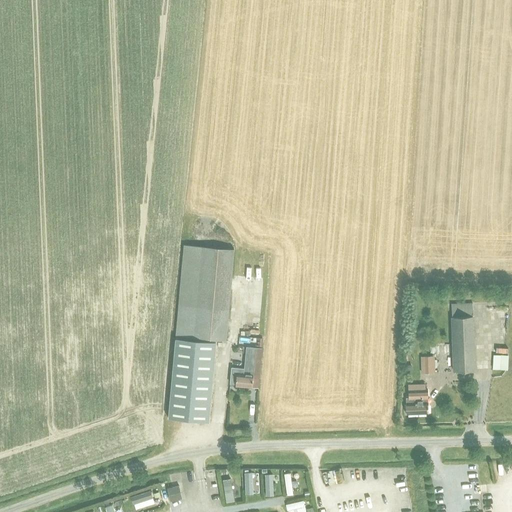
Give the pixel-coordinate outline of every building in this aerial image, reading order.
[(183,245),(175,336),(226,340),(234,250),(183,245)] [(475,371),(473,309),(472,302),(451,303),(453,372),(475,371)] [(175,339),(169,418),(208,422),(215,342),(175,339)] [(231,374),(230,383),(235,384),(235,386),(258,388),(259,378),(262,348),(245,347),(244,368),(231,367),(231,374)] [(406,414),(428,413),(427,389),(425,389),(425,382),(408,383),(408,397),(405,397),(406,414)] [(169,500),(181,497),(179,486),(167,488),(169,500)]
